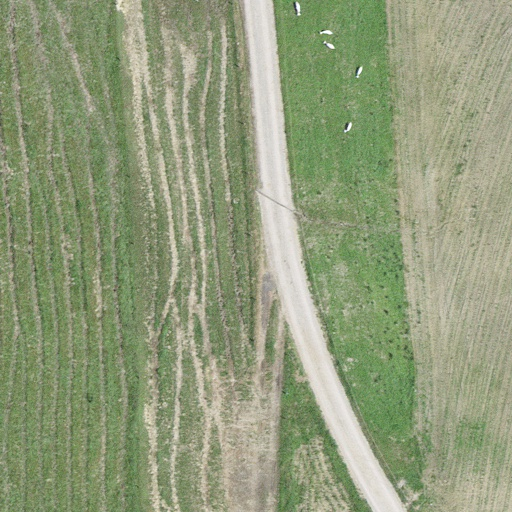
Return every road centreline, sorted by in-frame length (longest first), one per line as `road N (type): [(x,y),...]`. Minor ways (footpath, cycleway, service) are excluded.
road 1 (track): [(244,0),(272,228),(330,404),(397,511)]
road 2 (track): [(272,228),(254,511)]
